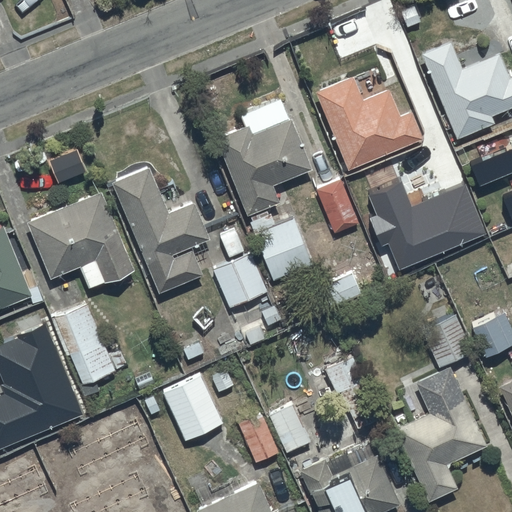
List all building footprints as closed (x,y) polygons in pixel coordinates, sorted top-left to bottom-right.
[(450,36),(422,47),(456,134),(494,118),(491,110),(511,100),(511,70),(508,72),(498,48),(461,63),(450,36)] [(353,70),(317,86),(348,164),(423,132),(411,105),(400,110),(388,83),(385,84),(376,64),(355,74),(353,70)] [(280,94),(240,110),(244,121),(217,132),(247,210),(280,197),(273,179),(312,164),(291,113),(288,114),(280,94)] [(148,162),(112,176),(158,289),(203,271),(192,244),(173,252),(172,249),(209,234),(193,196),(166,206),(148,162)] [(339,175),(316,185),(334,228),(357,218),(339,175)] [(101,185),(26,215),(50,274),(79,262),(87,283),(133,265),(101,185)] [(463,191),(409,216),(427,254),(481,228),(463,191)] [(293,213),(253,229),(274,279),(313,263),(293,213)] [(0,303),(32,290),(3,220),(0,221),(0,303)] [(251,248),(213,265),(230,303),(248,295),(255,309),(274,300),(251,248)] [(362,290),(351,267),(316,281),(326,305),(362,290)] [(115,366),(87,299),(54,313),(82,380),(115,366)] [(511,339),(511,323),(503,306),(489,313),(486,308),(469,317),(486,352),(511,339)] [(421,325),(437,362),(472,347),(456,310),(421,325)] [(275,314),(244,328),(250,341),(281,328),(275,314)] [(352,351),(324,363),(335,389),(340,387),(356,423),(379,413),(352,351)] [(451,361),(416,376),(430,408),(394,424),(427,497),(458,483),(447,457),(486,440),(451,361)] [(201,370),(161,387),(184,436),(222,420),(201,370)] [(511,375),(498,382),(511,411),(511,375)] [(136,392),(117,402),(127,421),(147,411),(136,392)] [(292,399),(267,410),(284,448),(309,437),(292,399)] [(260,407),(237,417),(255,459),(278,449),(260,407)] [(149,431),(122,444),(148,499),(175,486),(149,431)] [(324,454),(299,464),(319,511),(370,511),(398,500),(376,449),(373,450),(368,438),(325,457),(324,454)] [(42,470),(3,488),(13,511),(55,511),(61,510),(42,470)] [(274,511),(259,476),(196,504),(199,511),(274,511)]
